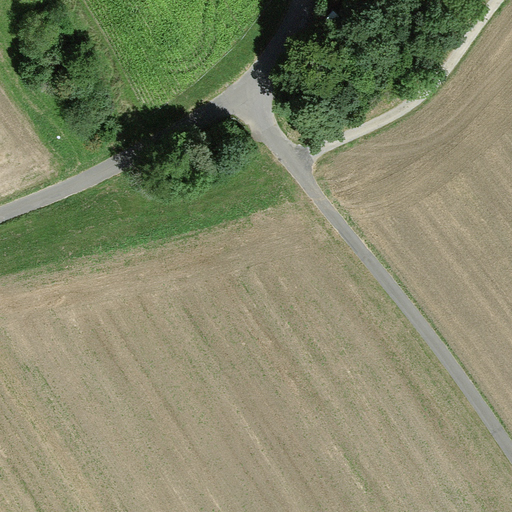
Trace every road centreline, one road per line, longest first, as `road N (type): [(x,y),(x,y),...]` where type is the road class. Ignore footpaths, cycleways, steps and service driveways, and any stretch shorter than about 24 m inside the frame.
road 1 (residential): [(287,160),(511,452)]
road 2 (unclassified): [(247,81),(133,157),(0,213)]
road 3 (track): [(498,0),(420,96),(287,160)]
road 4 (track): [(0,33),(94,175)]
